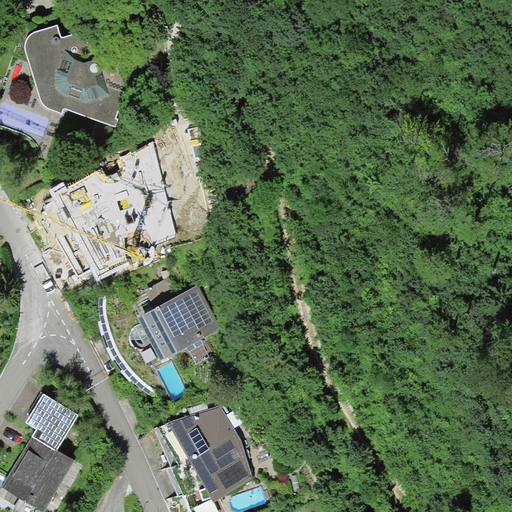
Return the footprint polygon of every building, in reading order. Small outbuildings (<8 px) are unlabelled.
[(62,37),(58,25),(38,31),(34,33),(31,35),(28,38),(26,42),(25,45),(25,49),(27,54),(41,100),(43,103),(45,106),(48,108),(62,113),(63,108),(116,126),(118,118),(116,118),(128,83),(107,26),(62,37)] [(176,235),(152,143),(53,197),(54,200),(43,206),(45,210),(42,213),(79,275),(91,269),(96,278),(146,253),(142,247),(176,235)] [(221,328),(199,286),(139,318),(161,360),(221,328)] [(37,429),(32,436),(56,451),(79,415),(44,393),(26,422),(37,429)] [(241,440),(221,405),(168,422),(214,502),(253,478),(241,440)] [(56,451),(32,436),(18,459),(6,479),(1,487),(44,511),(74,460),(56,451)]
